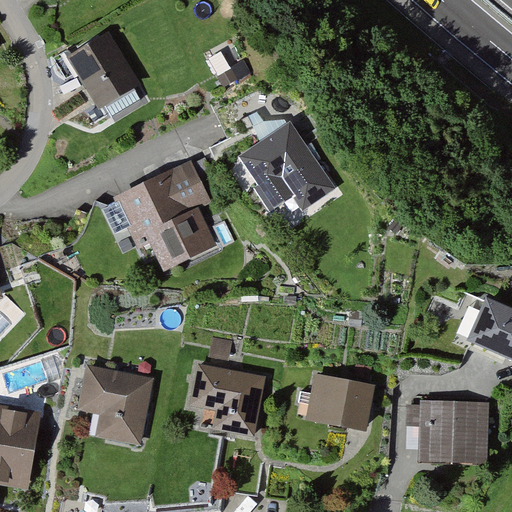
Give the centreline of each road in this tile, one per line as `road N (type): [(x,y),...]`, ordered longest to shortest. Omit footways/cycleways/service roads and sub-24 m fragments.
road 1 (residential): [(0,207),(38,208),(213,126)]
road 2 (residential): [(0,192),(29,152),(38,114),(23,37),(1,0)]
